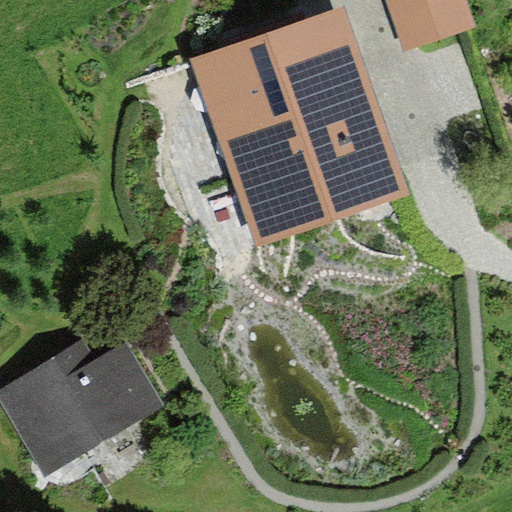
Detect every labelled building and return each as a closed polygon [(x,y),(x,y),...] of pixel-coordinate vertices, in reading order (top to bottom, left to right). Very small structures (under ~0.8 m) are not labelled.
[(457,0),(386,0),(401,43),(465,22),(457,0)] [(322,25),(177,75),(233,236),(377,186),(322,25)] [(473,58),(424,76),(455,160),(503,142),(473,58)] [(401,223),(362,241),(413,352),(452,334),(401,223)] [(122,322),(2,391),(46,468),(166,399),(122,322)]
